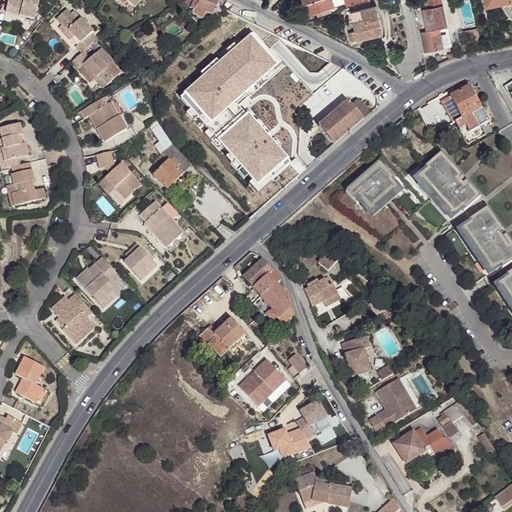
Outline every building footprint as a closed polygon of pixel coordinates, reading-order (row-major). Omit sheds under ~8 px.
[(8,0),(7,7),(26,12),(25,17),(35,20),(39,0),(8,0)] [(219,0),(198,0),(197,4),(196,8),(194,11),(193,15),(203,19),(206,12),(213,14),(219,0)] [(317,14),(329,10),(335,8),(332,0),(301,0),(307,17),(317,14)] [(421,10),(424,32),(439,27),(446,26),(441,6),(438,0),(423,0),(426,9),(421,10)] [(196,8),(197,4),(193,2),(192,3),(189,9),(194,11),(196,8)] [(350,33),(352,42),(385,33),(377,6),(351,13),(356,32),(350,33)] [(7,7),(6,12),(25,17),(26,12),(7,7)] [(67,9),(55,20),(61,26),(66,32),(68,30),(73,36),(80,43),(76,47),(82,54),(84,52),(97,39),(91,33),(93,31),(81,18),(78,21),(67,9)] [(61,26),(58,29),(68,40),(73,36),(68,30),(66,32),(61,26)] [(439,27),(424,32),(422,31),(419,33),(424,52),(426,51),(443,48),(439,27)] [(477,28),(463,32),(465,43),(479,40),(477,28)] [(277,60),(254,35),(181,98),(261,189),(290,165),(300,176),(305,171),(296,160),(291,164),(278,149),(272,143),(276,139),(270,132),(266,136),(249,117),(248,118),(235,103),(233,101),(244,91),(246,93),(269,73),(266,69),(277,60)] [(137,59),(140,64),(142,62),(142,61),(144,61),(140,51),(139,52),(133,40),(130,42),(133,48),(137,59)] [(94,80),(95,78),(95,79),(98,76),(106,86),(120,73),(112,64),(114,63),(101,49),(90,59),(84,52),(82,54),(72,62),(90,83),(94,80)] [(280,64),(277,60),(266,69),(269,73),(280,64)] [(98,76),(95,79),(95,78),(94,80),(102,89),(106,86),(98,76)] [(455,122),(459,130),(466,126),(472,138),(481,134),(478,128),(490,122),(475,94),(479,92),(476,88),(471,86),(450,97),(462,119),(455,122)] [(246,93),(244,91),(233,101),(235,103),(246,93)] [(360,123),(364,119),(352,107),(346,100),(318,124),(335,144),(360,123)] [(100,101),(81,113),(85,119),(89,118),(105,143),(127,130),(119,117),(116,119),(108,106),(104,107),(100,101)] [(365,118),(370,114),(358,101),(352,107),(364,119),(365,118)] [(0,131),(4,149),(2,149),(5,161),(5,162),(19,158),(29,156),(25,143),(20,144),(18,136),(23,135),(20,124),(0,129),(0,131)] [(167,137),(159,125),(152,129),(160,141),(167,137)] [(466,126),(459,130),(467,145),(483,137),(481,134),(472,138),(466,126)] [(160,141),(155,144),(161,151),(170,142),(172,144),(167,137),(160,141)] [(276,139),(272,143),(278,149),(282,146),(276,139)] [(161,151),(169,159),(170,160),(179,151),(172,144),(170,142),(161,151)] [(170,160),(183,174),(192,164),(179,151),(170,160)] [(110,153),(96,157),(99,170),(104,169),(113,166),(110,153)] [(449,213),(452,217),(462,208),(464,211),(480,197),(465,181),(465,182),(462,178),(462,177),(440,153),(425,167),(427,169),(417,178),(421,182),(422,181),(451,212),(449,213)] [(5,162),(5,161),(1,162),(3,169),(21,164),(19,158),(5,162)] [(170,160),(169,159),(154,173),(168,188),(183,174),(170,160)] [(360,200),(371,211),(375,208),(373,207),(393,189),(394,190),(398,186),(390,178),(393,176),(378,161),(345,191),(356,203),(360,200)] [(13,194),(15,206),(45,199),(43,188),(35,190),(33,182),(35,181),(31,164),(12,168),(14,175),(11,176),(14,185),(16,193),(13,194)] [(109,175),(105,178),(115,190),(126,201),(141,187),(121,164),(116,169),(109,175)] [(116,169),(113,166),(104,169),(109,175),(116,169)] [(105,178),(98,185),(108,196),(115,190),(105,178)] [(418,184),(446,216),(449,213),(451,212),(422,181),(421,182),(418,184)] [(6,187),(11,207),(15,206),(13,194),(16,193),(14,185),(6,187)] [(375,208),(378,211),(397,193),(394,190),(393,189),(373,207),(375,208)] [(154,203),(140,217),(146,224),(148,222),(157,232),(153,235),(167,250),(183,234),(154,203)] [(487,268),(490,272),(501,265),(503,267),(511,261),(511,243),(506,235),(505,235),(502,230),(487,207),(470,219),(472,221),(461,229),(464,233),(465,232),(489,267),(487,268)] [(146,224),(144,225),(153,235),(157,232),(148,222),(146,224)] [(460,235),(484,270),(487,268),(489,267),(465,232),(464,233),(460,235)] [(128,260),(124,264),(139,280),(156,265),(138,245),(131,251),(134,255),(128,260)] [(125,256),(128,260),(134,255),(131,251),(125,256)] [(338,261),(329,252),(319,263),(329,271),(338,261)] [(103,258),(90,270),(93,273),(88,277),(84,273),(76,280),(99,305),(116,290),(112,286),(120,278),(103,258)] [(263,260),(258,265),(244,276),(261,295),(260,296),(272,308),(263,315),(271,324),(276,318),(281,323),(295,314),(291,305),(289,294),(277,283),(281,279),(263,260)] [(290,267),(296,275),(300,272),(294,264),(290,267)] [(89,269),(84,273),(88,277),(93,273),(90,270),(89,269)] [(511,270),(508,274),(510,276),(499,283),(502,288),(503,287),(511,299),(511,270)] [(298,278),(303,286),(308,283),(303,274),(298,277),(298,278)] [(309,290),(305,292),(313,308),(324,303),(327,309),(342,301),(334,286),(329,278),(320,283),(319,285),(318,281),(308,287),(309,290)] [(498,290),(511,310),(511,299),(503,287),(502,288),(498,290)] [(116,290),(99,305),(104,310),(120,295),(116,290)] [(87,315),(92,310),(76,293),(69,299),(65,295),(52,308),(60,316),(67,325),(64,328),(63,329),(73,340),(87,328),(84,325),(90,320),(87,315)] [(385,315),(389,313),(382,301),(373,306),(380,318),(385,315)] [(377,320),(380,318),(373,306),(370,308),(377,320)] [(396,318),(392,311),(389,313),(385,315),(389,322),(396,318)] [(67,325),(60,316),(56,320),(64,328),(67,325)] [(232,319),(217,333),(212,328),(201,340),(207,346),(210,345),(222,357),(229,350),(247,333),(243,329),(232,319)] [(95,325),(90,320),(84,325),(87,328),(73,340),(76,343),(95,325)] [(247,333),(229,350),(238,359),(255,342),(247,333)] [(372,349),(368,338),(343,347),(355,380),(360,378),(371,374),(373,374),(365,351),(372,349)] [(430,355),(425,348),(415,354),(419,361),(430,355)] [(296,354),(289,359),(300,374),(304,370),(306,369),(296,354)] [(24,358),(15,376),(22,380),(15,394),(33,403),(40,387),(36,385),(44,368),(24,358)] [(268,359),(240,385),(259,406),(286,380),(268,359)] [(395,376),(391,368),(379,376),(383,383),(395,376)] [(373,381),(371,374),(360,378),(362,384),(373,381)] [(286,380),(259,406),(264,411),(291,385),(286,380)] [(420,412),(401,381),(379,395),(389,412),(373,423),(381,436),(420,412)] [(40,387),(33,403),(37,405),(45,390),(40,387)] [(278,429),(266,433),(272,448),(277,446),(281,456),(309,445),(304,437),(312,433),(307,424),(324,414),(316,399),(304,406),(305,408),(300,411),(302,416),(295,420),(298,427),(285,432),(280,434),(278,429)] [(477,424),(461,400),(455,405),(463,417),(466,415),(474,426),(477,424)] [(451,423),(452,424),(463,417),(455,405),(444,412),(446,415),(443,417),(438,420),(443,428),(451,423)] [(0,440),(2,437),(5,440),(9,441),(14,431),(17,433),(23,421),(8,414),(6,418),(0,413),(0,440)] [(91,421),(85,429),(94,434),(99,426),(97,425),(91,421)] [(459,434),(452,424),(451,423),(443,428),(451,440),(459,434)] [(80,438),(77,444),(81,447),(86,441),(88,442),(94,434),(85,429),(80,438)] [(427,437),(422,429),(415,434),(420,442),(427,437)] [(426,451),(425,453),(427,456),(425,457),(427,460),(434,456),(438,453),(440,455),(452,447),(446,437),(444,439),(439,430),(427,437),(420,442),(426,451)] [(414,460),(425,453),(426,451),(420,442),(415,434),(414,432),(394,445),(407,464),(414,460)] [(480,438),(490,453),(495,449),(484,435),(480,438)] [(456,452),(452,447),(440,455),(435,457),(439,463),(456,452)] [(427,456),(425,453),(414,460),(417,463),(425,457),(427,456)] [(312,471),(292,478),(301,502),(309,498),(321,501),(346,506),(349,487),(328,483),(327,483),(327,484),(321,483),(322,478),(314,476),(312,471)] [(503,509),(511,502),(511,487),(496,499),(503,509)] [(309,498),(301,502),(303,507),(321,501),(309,498)] [(389,501),(379,511),(393,511),(397,508),(389,501)] [(505,511),(511,506),(511,502),(503,509),(505,511)]
